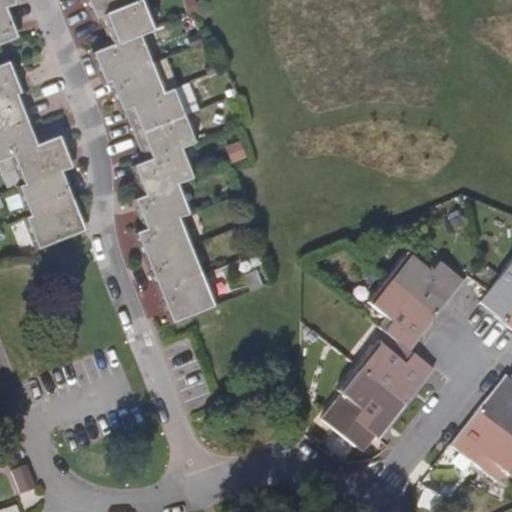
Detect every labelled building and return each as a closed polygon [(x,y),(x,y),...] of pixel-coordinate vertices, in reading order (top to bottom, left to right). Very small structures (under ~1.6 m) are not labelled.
[(14,4),(12,0),(0,0),(0,9),(5,8),(14,4)] [(85,0),(92,18),(99,16),(139,0),(85,0)] [(139,0),(99,16),(110,46),(139,35),(151,29),(140,0),(139,0)] [(193,0),(190,0),(183,3),(187,15),(197,11),(193,0)] [(0,42),(16,36),(5,8),(0,9),(0,42)] [(198,34),(193,36),(196,46),(201,44),(198,34)] [(102,82),(108,81),(150,64),(139,35),(110,46),(90,53),(102,82)] [(193,36),(185,39),(189,48),(196,46),(193,36)] [(8,62),(0,64),(0,99),(19,92),(8,62)] [(119,110),(125,110),(161,94),(150,64),(108,81),(119,110)] [(172,89),(161,94),(125,110),(134,135),(182,116),(172,89)] [(221,91),(210,96),(214,104),(225,99),(221,91)] [(0,128),(29,117),(19,92),(0,99),(0,128)] [(134,135),(144,161),(179,147),(192,142),(182,116),(134,135)] [(39,144),(29,117),(0,128),(0,159),(9,156),(39,144)] [(21,186),(61,170),(70,165),(59,136),(39,144),(9,156),(21,186)] [(131,165),(142,196),(175,183),(191,177),(179,147),(144,161),(131,165)] [(28,217),(72,199),(61,170),(21,186),(16,188),(28,217)] [(133,200),(143,230),(176,217),(187,212),(175,183),(142,196),(133,200)] [(84,230),(72,199),(28,217),(23,218),(34,250),(84,230)] [(242,213),(233,216),(238,228),(246,225),(242,213)] [(233,216),(227,218),(231,230),(235,229),(238,228),(233,216)] [(134,233),(145,262),(187,247),(176,217),(143,230),(134,233)] [(242,239),(250,236),(246,225),(238,228),(242,239)] [(187,247),(145,262),(157,292),(198,276),(187,247)] [(435,317),(462,283),(435,262),(427,272),(403,253),(384,277),(435,317)] [(477,304),(501,323),(511,309),(511,260),(485,293),(477,304)] [(261,286),(255,271),(244,276),(250,291),(261,286)] [(157,292),(169,323),(210,307),(198,276),(157,292)] [(382,330),(386,333),(408,350),(435,317),(384,277),(365,302),(389,321),(382,330)] [(511,309),(501,323),(511,331),(511,309)] [(431,369),(408,350),(386,333),(377,343),(373,341),(355,364),(404,404),(431,369)] [(372,435),(376,439),(404,404),(355,364),(335,390),(340,394),(320,418),(359,451),(372,435)] [(511,381),(504,375),(476,410),(511,438),(511,381)] [(458,433),(448,445),(495,482),(502,472),(508,476),(511,470),(511,438),(476,410),(458,433)] [(35,489),(27,466),(12,471),(20,495),(35,489)]
